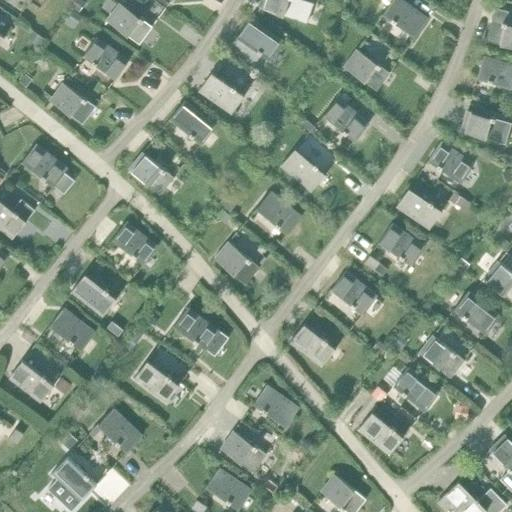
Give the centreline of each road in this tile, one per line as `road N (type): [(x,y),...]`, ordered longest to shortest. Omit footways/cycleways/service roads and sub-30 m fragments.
road 1 (residential): [(477,0),(443,92),(263,339)]
road 2 (residential): [(110,511),(199,429),(263,339)]
road 3 (residential): [(263,339),(176,236),(111,177)]
road 4 (residential): [(237,0),(215,41),(100,169)]
road 5 (residential): [(400,495),(263,339)]
road 6 (residential): [(0,326),(111,177)]
road 7 (residential): [(511,384),(400,495)]
road 8 (residential): [(100,169),(0,84)]
